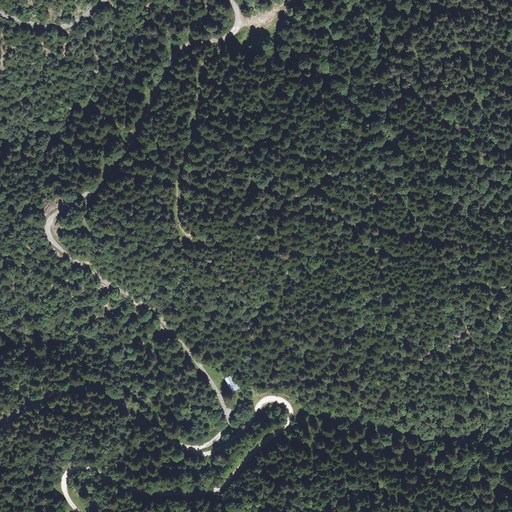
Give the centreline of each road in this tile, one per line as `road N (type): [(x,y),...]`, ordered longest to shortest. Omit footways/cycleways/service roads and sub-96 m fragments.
road 1 (unclassified): [(231,0),(237,22),(230,34),(177,55),(123,156),(47,229),(68,256),(152,309),(217,392),(226,414),(221,433),(205,446),(175,443),(96,389),(52,395),(0,424)]
road 2 (track): [(191,447),(216,452),(267,400),(289,407),(286,425),(216,491),(133,491),(82,466),(65,478),(79,511)]
